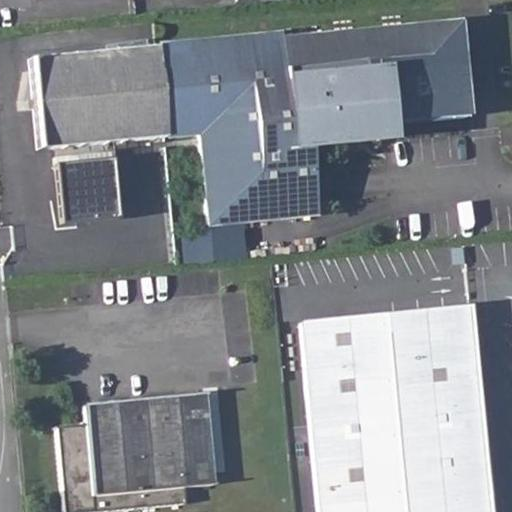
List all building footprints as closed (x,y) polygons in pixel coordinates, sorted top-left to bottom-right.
[(276,36),(153,48),(162,138),(196,135),(205,225),(312,215),(306,148),(373,141),(372,126),(463,118),(454,25),(277,42),(276,36)] [(35,150),(162,138),(153,48),(28,60),(35,150)] [(274,265),(275,281),(310,278),(309,262),(274,265)] [(485,511),(465,308),(298,323),(316,511),(485,511)] [(203,395),(81,406),(82,425),(53,428),(61,511),(102,511),(183,503),(182,488),(211,486),(203,395)]
